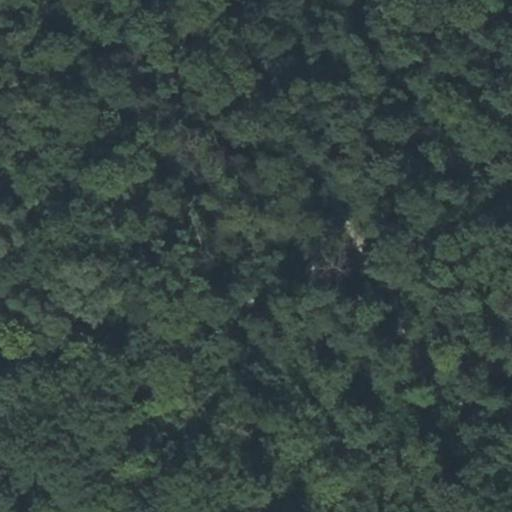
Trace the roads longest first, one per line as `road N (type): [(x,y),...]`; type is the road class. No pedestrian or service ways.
road 1 (track): [(359,249),(232,31),(177,0)]
road 2 (track): [(359,249),(90,399)]
road 3 (track): [(511,431),(359,249)]
